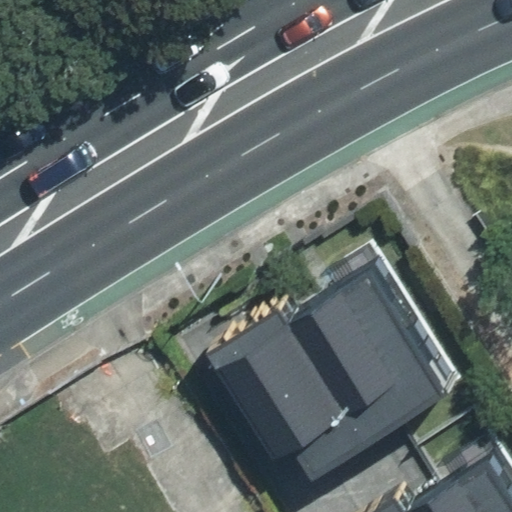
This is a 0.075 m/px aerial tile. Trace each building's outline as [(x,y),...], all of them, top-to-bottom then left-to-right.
[(460,367),(377,234),(304,279),(387,412),(460,367)] [(387,412),(304,279),(231,325),(314,457),(387,412)] [(511,511),(511,443),(499,423),(426,468),(453,511),(511,511)] [(206,511),(166,441),(135,459),(116,427),(0,494),(0,511),(206,511)] [(453,511),(426,468),(355,511),(453,511)]
